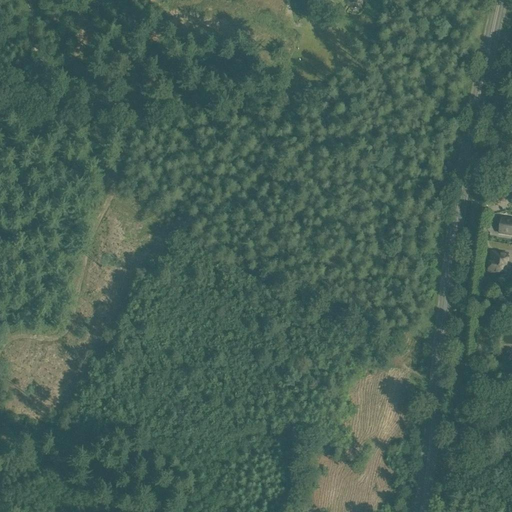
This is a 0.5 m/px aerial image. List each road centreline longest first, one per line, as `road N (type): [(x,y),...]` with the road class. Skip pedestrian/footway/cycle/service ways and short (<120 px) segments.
road 1 (primary): [(420,511),(443,299),(493,0)]
road 2 (unclassified): [(448,511),(468,246),(511,46)]
road 3 (unknown): [(51,0),(71,73),(118,105),(117,126),(60,335),(0,327)]
